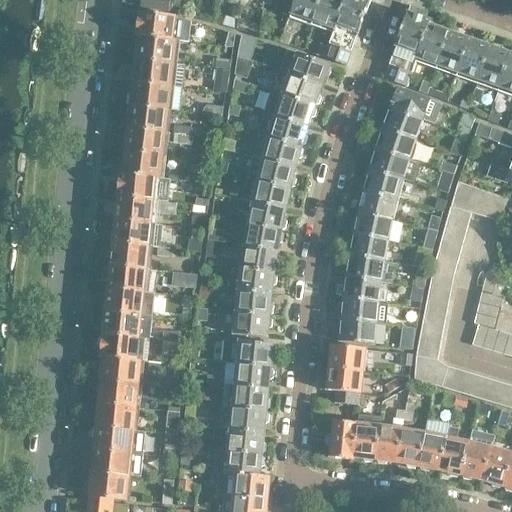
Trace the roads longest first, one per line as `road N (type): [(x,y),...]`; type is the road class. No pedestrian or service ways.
road 1 (tertiary): [(41,511),(94,0)]
road 2 (residential): [(295,473),(321,217),(395,0)]
road 3 (residential): [(458,498),(295,473)]
